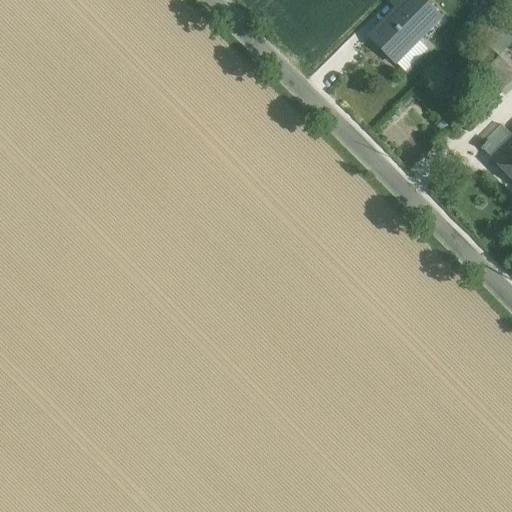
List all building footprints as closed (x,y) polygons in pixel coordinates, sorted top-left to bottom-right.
[(422,0),(406,0),(398,9),(400,12),(391,22),(388,19),(370,37),(396,64),(397,62),(420,39),(440,18),(422,0)] [(388,0),(398,9),(406,0),(388,0)] [(494,5),(489,0),(484,0),(468,16),(475,23),(494,5)] [(511,43),(511,20),(500,9),(477,33),(501,55),(511,43)] [(420,39),(397,62),(409,74),(431,50),(420,39)] [(483,74),(500,91),(511,79),(511,70),(499,58),(483,74)] [(486,150),(493,157),(511,138),(511,134),(503,125),(490,138),(494,142),(486,150)] [(511,138),(493,157),(491,159),(511,179),(511,138)]
